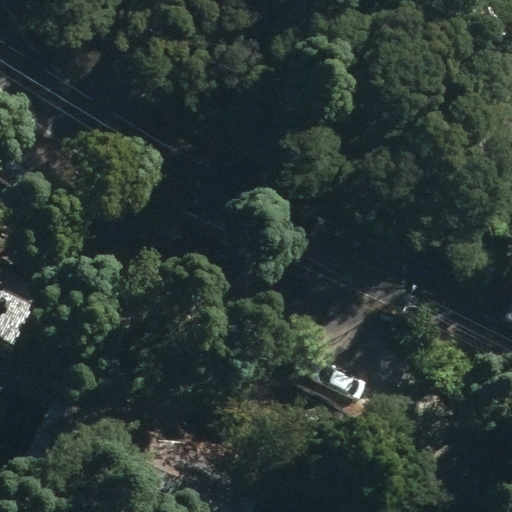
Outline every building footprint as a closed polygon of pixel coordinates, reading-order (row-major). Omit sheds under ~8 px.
[(511,0),(469,0),(460,5),(504,91),(511,86),(511,0)] [(511,110),(487,146),(511,163),(511,110)] [(0,276),(15,246),(0,239),(0,435),(54,321),(0,295),(0,276)] [(416,395),(372,315),(302,354),(346,433),(416,395)] [(258,511),(270,489),(257,484),(261,474),(68,383),(23,474),(39,482),(103,511),(258,511)]
